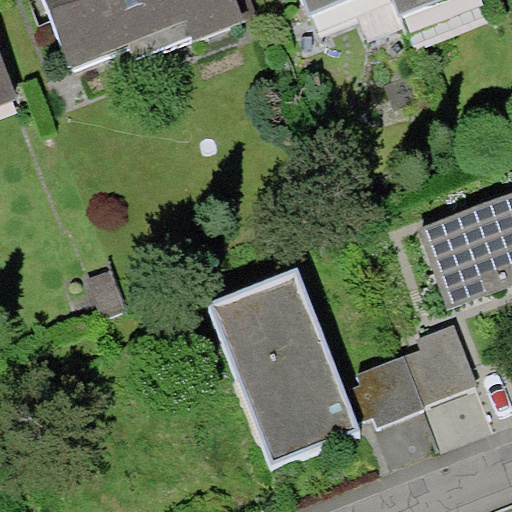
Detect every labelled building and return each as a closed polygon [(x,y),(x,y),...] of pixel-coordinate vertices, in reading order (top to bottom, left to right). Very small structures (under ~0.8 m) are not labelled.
[(244,0),(44,0),(80,85),(139,60),(147,79),(258,33),(244,0)] [(303,0),(317,36),(397,6),(418,60),(501,29),(490,0),(303,0)] [(0,42),(0,121),(25,112),(0,42)] [(511,209),(427,242),(456,320),(511,299),(511,209)] [(117,274),(87,284),(102,329),(133,318),(117,274)] [(310,281),(224,313),(286,474),(424,421),(404,369),(352,389),(310,281)] [(426,364),(409,370),(430,422),(484,400),(456,333),(420,348),(426,364)]
